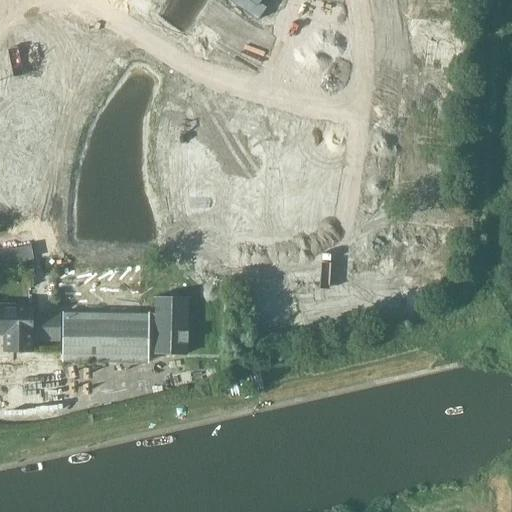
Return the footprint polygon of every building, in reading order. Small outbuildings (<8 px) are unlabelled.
[(232,0),(243,7),(242,8),(256,19),(257,20),(266,7),(256,1),(256,0),(232,0)] [(380,0),(378,15),(427,24),(431,0),(380,0)] [(267,15),(261,23),(269,29),(275,20),(267,15)] [(237,43),(229,54),(240,61),(239,63),(255,74),(264,62),(254,55),(263,42),(240,26),(231,39),(237,43)] [(83,41),(75,55),(117,80),(126,66),(134,71),(139,62),(140,62),(143,57),(145,58),(146,57),(100,30),(99,31),(102,33),(94,47),(83,41)] [(410,44),(409,51),(425,54),(426,46),(410,44)] [(23,65),(15,79),(57,103),(65,89),(73,94),(79,85),(80,86),(83,80),(85,82),(86,80),(39,53),(39,55),(42,57),(34,71),(23,65)] [(388,67),(382,107),(390,108),(389,109),(395,110),(395,109),(410,111),(415,71),(388,67)] [(433,70),(432,80),(447,82),(449,73),(433,70)] [(205,108),(202,118),(211,120),(206,136),(253,149),(258,134),(246,130),(251,114),(254,116),(255,114),(203,99),(202,101),(205,101),(203,107),(205,108)] [(324,135),(315,165),(353,176),(362,146),(324,135)] [(0,142),(0,179),(2,179),(0,177),(11,169),(3,159),(9,154),(0,142)] [(421,187),(423,170),(425,171),(426,165),(424,164),(425,155),(376,148),(372,180),(421,187)] [(228,191),(216,188),(220,172),(224,173),(224,171),(172,158),(172,160),(174,160),(172,166),(174,166),(171,177),(181,179),(177,194),(223,206),(223,207),(224,207),(228,191)] [(307,167),(305,175),(320,179),(322,171),(307,167)] [(279,173),(272,200),(310,211),(318,184),(279,173)] [(393,209),(394,201),(382,200),(381,208),(393,209)] [(382,209),(381,218),(391,219),(392,210),(382,209)] [(208,218),(206,225),(217,228),(219,221),(208,218)] [(447,236),(424,236),(424,282),(435,282),(435,284),(439,284),(439,282),(447,283),(446,285),(448,285),(449,235),(447,235),(447,236)] [(362,254),(361,273),(363,273),(362,287),(376,287),(375,294),(391,295),(392,267),(376,266),(377,255),(362,254)] [(308,270),(308,290),(309,290),(309,303),(322,304),(322,311),(338,311),(339,283),(323,283),(323,271),(308,270)] [(164,282),(164,294),(147,293),(147,313),(62,312),(62,360),(147,361),(147,344),(223,345),(223,283),(164,282)] [(257,289),(256,308),(258,308),(257,321),(270,322),(270,329),(286,330),(287,301),(271,301),(272,289),(257,289)] [(0,334),(2,335),(2,351),(30,351),(30,335),(31,335),(31,307),(0,306),(0,334)]
